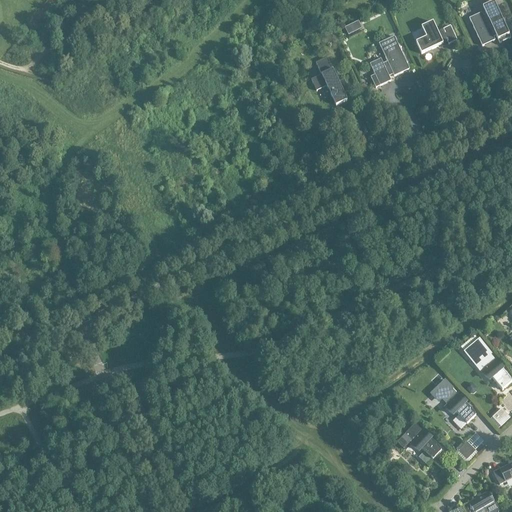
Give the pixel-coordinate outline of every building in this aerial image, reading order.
[(511,39),(494,3),(483,8),(486,15),(484,17),(482,13),(469,19),(482,47),(495,41),(493,38),(496,36),(500,44),(511,39)] [(359,21),(345,29),(349,36),(362,29),(359,21)] [(438,34),(433,23),(422,28),(427,39),(416,43),(422,55),(447,43),(449,45),(457,41),(450,27),(442,31),(442,32),(438,34)] [(394,37),(379,44),(388,65),(384,67),(381,60),(370,65),(375,76),(371,78),(376,89),(391,82),(388,75),(392,73),(394,77),(409,70),(394,37)] [(337,78),(327,58),(316,64),(322,76),(311,81),(313,84),(317,92),(327,87),(336,107),(347,101),(344,94),(350,92),(344,80),(339,83),(337,78)] [(490,355),(477,366),(482,372),(481,373),(482,373),(485,378),(490,381),(492,379),(502,391),(511,383),(510,379),(503,371),(504,370),(496,361),(495,361),(490,355)] [(444,379),(433,390),(448,405),(445,408),(445,409),(449,413),(454,416),(456,414),(467,425),(476,416),(474,413),(466,404),(467,403),(458,395),(457,396),(452,390),(453,388),(444,379)] [(474,383),(471,383),(469,385),(468,388),(472,393),(475,393),(478,391),(478,388),(474,383)] [(510,418),(502,409),(492,418),(501,427),(510,418)] [(405,450),(410,445),(415,449),(420,452),(421,450),(433,461),(441,452),(439,448),(431,440),(432,439),(423,431),(422,432),(415,426),(398,444),(405,450)] [(475,451),(467,443),(458,452),(467,460),(475,451)] [(511,463),(493,473),(500,486),(511,479),(511,463)] [(498,509),(498,508),(489,492),(461,508),(463,511),(482,511),(484,511),(498,511),(499,511),(499,510),(498,509)]
